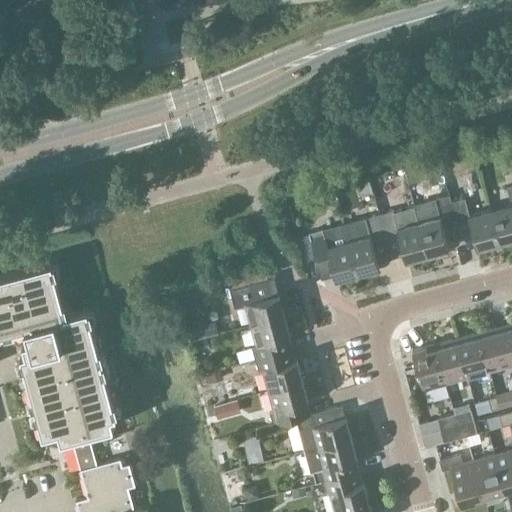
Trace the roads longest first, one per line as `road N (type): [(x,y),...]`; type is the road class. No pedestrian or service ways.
road 1 (secondary): [(0,176),(222,111),(347,51),(355,39)]
road 2 (secondary): [(355,39),(342,35),(200,92),(0,147)]
road 3 (residential): [(423,511),(370,318)]
road 4 (residential): [(370,318),(511,280)]
road 5 (secondary): [(355,39),(493,0)]
